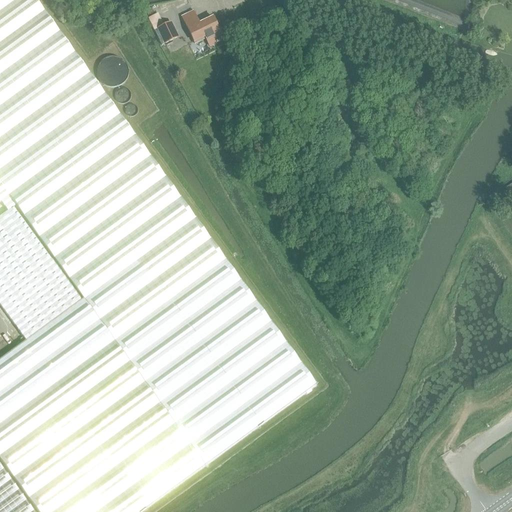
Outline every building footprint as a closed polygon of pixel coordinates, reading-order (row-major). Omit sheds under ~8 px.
[(0,511),(33,511),(19,492),(0,465),(0,455),(10,468),(22,485),(33,500),(41,511),(142,511),(153,504),(188,479),(203,468),(205,467),(316,386),(239,280),(135,138),(33,0),(0,0),(0,202),(0,203),(8,213),(0,218),(0,306),(27,343),(0,362),(0,511)] [(210,48),(223,42),(212,19),(199,26),(193,13),(182,18),(194,43),(205,38),(210,48)] [(170,24),(158,30),(154,32),(162,47),(177,39),(170,24)] [(167,56),(169,60),(191,50),(189,46),(167,56)] [(0,343),(0,358),(21,343),(14,333),(0,343)]
